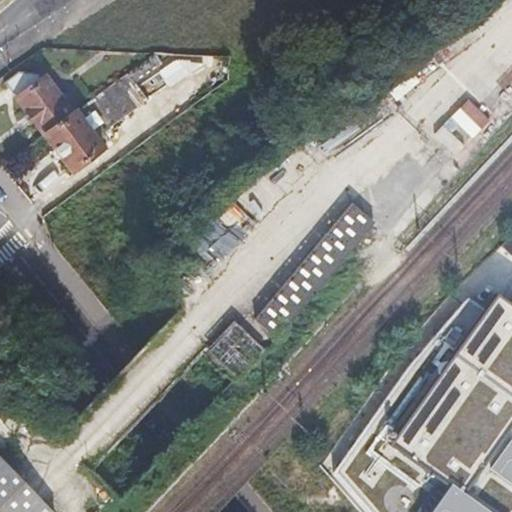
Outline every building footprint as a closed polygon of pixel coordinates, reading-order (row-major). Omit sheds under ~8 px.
[(434,124),(461,150),(511,96),(511,62),(506,57),(511,50),(511,44),(434,124)] [(44,135),(72,115),(45,78),(39,83),(35,78),(19,75),(6,84),(44,135)] [(91,185),(112,169),(72,115),(44,135),(72,174),(79,168),(91,185)] [(260,325),(284,343),(377,229),(353,210),(260,325)] [(214,279),(223,270),(200,248),(192,256),(214,279)] [(511,511),(511,304),(499,295),(398,435),(380,427),(345,472),(377,511),(511,511)] [(240,332),(215,357),(242,382),(266,355),(240,332)] [(0,511),(49,511),(3,464),(21,445),(0,423),(0,511)]
